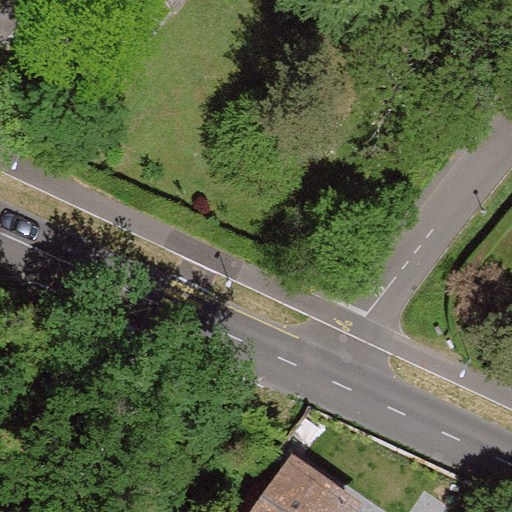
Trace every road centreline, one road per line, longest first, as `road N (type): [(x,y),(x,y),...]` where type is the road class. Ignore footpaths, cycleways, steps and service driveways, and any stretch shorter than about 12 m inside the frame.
road 1 (tertiary): [(0,232),(319,374)]
road 2 (residential): [(319,374),(511,134)]
road 3 (tertiary): [(319,374),(511,464)]
